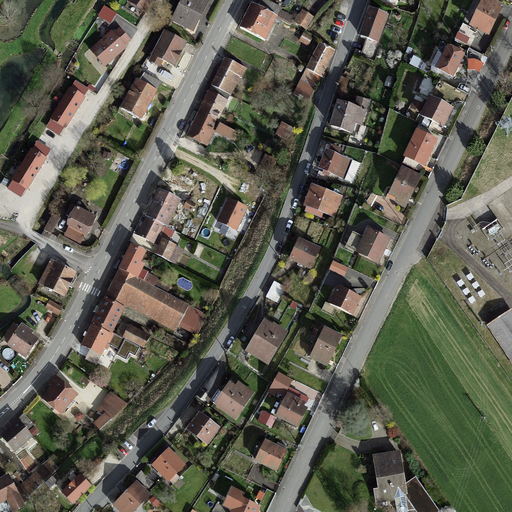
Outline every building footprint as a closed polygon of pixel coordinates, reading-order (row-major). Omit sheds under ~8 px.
[(130,0),(144,9),(150,0),(130,0)] [(207,1),(205,0),(183,0),(173,22),(191,31),(207,1)] [(274,15),(276,16),(279,11),(281,8),(266,0),(259,0),(256,6),(274,15)] [(488,33),(500,8),(494,5),(491,4),(493,1),(491,0),(483,0),(471,25),(488,33)] [(264,40),(266,38),(263,36),(274,15),(256,6),(252,4),(240,28),(264,40)] [(97,18),(101,21),(110,8),(105,5),(97,18)] [(110,8),(101,21),(111,27),(120,15),(110,8)] [(389,14),(370,8),(360,36),(366,38),(379,42),(389,14)] [(313,17),(302,10),(295,22),(306,29),(313,17)] [(277,16),(291,24),(294,19),(279,11),(276,16),(277,16)] [(276,16),(274,15),(263,36),(266,38),(277,16),(276,16)] [(470,27),(463,23),(454,40),(462,44),(470,27)] [(120,29),(113,35),(122,45),(129,40),(120,29)] [(150,61),(159,65),(161,60),(173,66),(185,42),(168,32),(166,31),(150,61)] [(105,64),(124,47),(122,45),(113,35),(112,33),(93,49),(105,64)] [(299,40),(308,45),(312,38),(303,33),(299,40)] [(372,59),(379,42),(366,38),(361,51),(359,55),(372,59)] [(307,69),(321,76),(324,78),(326,74),(324,72),(335,51),(320,43),(307,69)] [(464,54),(448,46),(443,55),(437,69),(452,76),(457,67),(459,63),(464,54)] [(431,66),(437,69),(443,55),(438,53),(431,66)] [(239,77),(241,78),(246,68),(225,58),(212,85),(230,95),(239,77)] [(321,76),(307,69),(293,94),(308,102),(321,76)] [(140,81),(156,91),(161,82),(144,73),(140,81)] [(80,74),(77,79),(87,86),(90,81),(80,74)] [(389,76),(386,86),(391,88),(395,77),(389,76)] [(342,77),(338,85),(345,88),(348,80),(342,77)] [(140,81),(137,80),(123,104),(122,107),(121,108),(140,119),(144,112),(146,113),(147,110),(145,109),(156,91),(140,81)] [(83,86),(78,93),(92,102),(96,95),(83,86)] [(216,122),(229,95),(211,86),(198,112),(216,122)] [(78,93),(58,124),(72,133),(92,102),(78,93)] [(368,101),(358,98),(356,103),(353,102),(352,106),(338,102),(331,126),(344,130),(352,133),(356,123),(361,125),(368,101)] [(430,98),(421,116),(442,126),(451,108),(430,98)] [(206,145),(214,128),(217,130),(225,133),(224,135),(232,140),(236,132),(216,122),(198,112),(187,136),(206,145)] [(58,124),(54,131),(67,140),(72,133),(58,124)] [(278,135),(287,140),(293,128),(284,124),(278,135)] [(209,147),(217,130),(214,128),(206,145),(209,147)] [(420,163),(424,165),(436,140),(417,131),(405,156),(406,157),(420,163)] [(44,146),(39,154),(53,163),(57,155),(44,146)] [(330,172),(342,177),(349,160),(344,158),(337,155),(339,150),(331,146),(329,152),(327,151),(320,168),(324,170),(323,173),(329,176),(330,172)] [(39,154),(19,185),(33,194),(53,163),(39,154)] [(261,168),(260,169),(269,173),(275,160),(267,156),(264,161),(261,168)] [(418,169),(420,163),(406,157),(403,162),(418,169)] [(419,176),(402,168),(390,193),(388,192),(386,197),(404,206),(419,176)] [(19,185),(14,192),(28,201),(33,194),(19,185)] [(312,186),(305,206),(307,207),(306,210),(320,216),(322,212),(331,215),(332,213),(338,195),(312,186)] [(152,207),(147,217),(162,225),(165,226),(174,208),(178,199),(160,190),(156,197),(152,207)] [(332,213),(331,215),(334,216),(342,197),(338,195),(332,213)] [(236,230),(247,208),(228,199),(218,222),(236,230)] [(184,207),(192,211),(195,205),(187,200),(184,207)] [(72,217),(68,225),(70,226),(85,233),(86,234),(94,217),(70,205),(66,214),(72,217)] [(167,227),(176,209),(174,208),(165,226),(167,227)] [(53,215),(44,230),(51,233),(60,218),(53,215)] [(162,225),(147,217),(137,235),(153,243),(158,234),(162,225)] [(165,226),(162,225),(158,234),(160,235),(162,233),(171,237),(174,231),(167,227),(165,226)] [(85,233),(70,226),(65,235),(80,242),(85,233)] [(369,230),(358,252),(377,261),(388,239),(369,230)] [(174,247),(175,245),(163,240),(156,254),(167,259),(168,260),(174,247)] [(299,240),(290,259),(310,267),(318,248),(299,240)] [(120,269),(132,276),(140,260),(144,252),(132,246),(120,269)] [(167,259),(167,260),(175,264),(182,251),(174,247),(168,260),(167,259)] [(140,260),(132,276),(153,287),(157,280),(138,270),(140,267),(141,267),(144,261),(140,260)] [(75,273),(51,261),(40,284),(63,296),(75,273)] [(132,276),(120,269),(109,291),(119,296),(120,294),(177,325),(187,304),(166,294),(153,287),(132,276)] [(170,287),(157,280),(153,287),(166,294),(170,287)] [(274,281),(270,289),(282,295),(286,287),(274,281)] [(359,296),(338,286),(330,304),(351,314),(359,296)] [(282,295),(270,289),(266,297),(278,303),(282,295)] [(110,331),(111,332),(123,308),(105,298),(93,323),(110,331)] [(58,314),(61,308),(50,301),(46,307),(58,314)] [(207,315),(187,304),(177,325),(195,335),(207,315)] [(511,316),(511,312),(510,309),(487,325),(492,333),(511,316)] [(511,316),(492,333),(511,362),(511,316)] [(247,350),(267,362),(284,332),(274,325),(272,328),(264,323),(247,350)] [(19,328),(14,324),(3,340),(8,344),(19,328)] [(25,357),(37,340),(29,334),(32,331),(22,324),(19,328),(8,344),(8,345),(25,357)] [(111,332),(110,331),(109,333),(92,325),(82,345),(100,354),(103,347),(107,349),(112,339),(124,345),(128,347),(130,342),(123,338),(116,335),(111,332)] [(127,330),(120,326),(116,335),(123,338),(124,338),(127,330)] [(127,330),(124,338),(143,347),(149,337),(129,327),(127,330)] [(324,328),(310,357),(326,365),(341,336),(324,328)] [(144,349),(130,342),(128,347),(124,345),(123,348),(140,357),(144,349)] [(76,393),(59,379),(42,399),(59,413),(65,407),(68,409),(75,402),(72,399),(76,393)] [(216,404),(235,417),(252,393),(238,384),(235,388),(230,384),(216,404)] [(126,404),(111,393),(98,410),(105,415),(110,420),(126,404)] [(288,394),(277,416),(297,426),(306,409),(302,407),(304,402),(288,394)] [(199,413),(187,429),(206,443),(218,428),(199,413)] [(29,430),(35,425),(25,415),(20,420),(29,430)] [(96,423),(101,428),(110,420),(105,415),(96,423)] [(31,436),(18,421),(1,436),(14,451),(20,446),(22,449),(27,444),(25,442),(31,436)] [(45,436),(35,425),(29,430),(28,431),(39,442),(45,436)] [(268,442),(284,450),(286,446),(277,442),(276,443),(269,439),(268,442)] [(255,459),(276,470),(286,451),(284,450),(268,442),(265,440),(255,459)] [(183,465),(168,450),(153,465),(156,467),(159,470),(168,480),(175,473),(183,465)] [(398,453),(375,457),(380,489),(375,489),(377,501),(395,498),(394,495),(404,493),(405,497),(415,511),(438,511),(439,511),(415,477),(403,486),(398,453)] [(24,484),(26,486),(31,493),(58,468),(55,465),(51,460),(30,480),(29,479),(24,484)] [(142,471),(136,477),(147,488),(154,482),(142,471)] [(175,473),(168,480),(172,484),(179,477),(175,473)] [(16,491),(8,476),(0,480),(0,501),(6,498),(13,510),(23,505),(23,504),(16,491)] [(81,476),(63,493),(71,502),(90,485),(81,476)] [(136,482),(113,505),(120,511),(131,511),(149,495),(136,482)] [(16,491),(23,504),(31,493),(26,486),(16,491)] [(241,494),(241,493),(232,488),(226,501),(235,506),(232,511),(255,511),(258,507),(240,498),(241,494)] [(0,511),(9,511),(13,510),(6,498),(0,501),(0,511)] [(232,511),(235,506),(226,501),(224,505),(225,506),(226,506),(226,507),(227,507),(228,508),(229,509),(229,510),(229,511),(230,511),(229,511),(232,511)]
